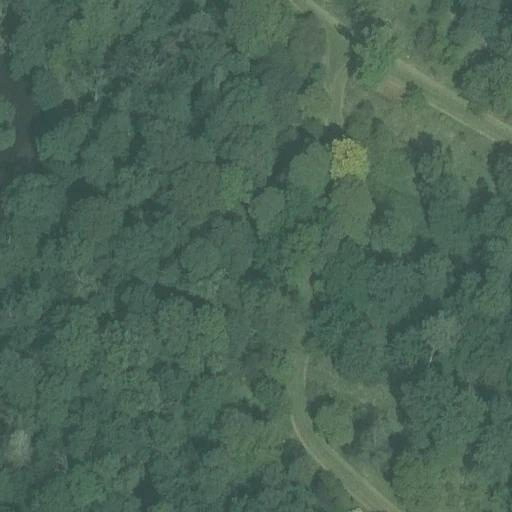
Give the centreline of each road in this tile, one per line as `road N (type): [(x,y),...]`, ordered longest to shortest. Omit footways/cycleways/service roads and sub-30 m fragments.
road 1 (track): [(326,225),(297,348),(307,442),(381,511)]
road 2 (track): [(511,140),(359,42),(332,34),(300,0)]
road 3 (track): [(332,34),(326,225)]
